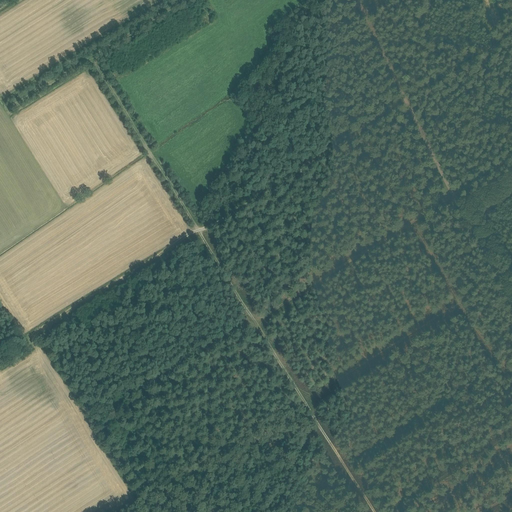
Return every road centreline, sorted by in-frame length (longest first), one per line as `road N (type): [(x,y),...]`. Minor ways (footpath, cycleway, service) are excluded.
road 1 (track): [(30,342),(192,231),(272,190),(406,101)]
road 2 (track): [(511,302),(358,0)]
road 3 (track): [(197,229),(376,511)]
road 4 (track): [(305,400),(459,305),(500,365),(511,370)]
road 5 (track): [(451,194),(256,321)]
